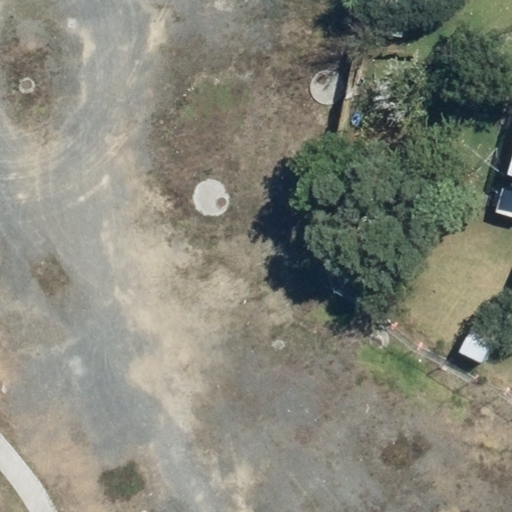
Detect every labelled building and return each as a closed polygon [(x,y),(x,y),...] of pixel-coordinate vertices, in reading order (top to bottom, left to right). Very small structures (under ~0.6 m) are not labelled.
[(206,0),(189,104),(302,123),(322,0),(206,0)] [(0,285),(19,282),(22,297),(71,288),(64,253),(103,246),(96,206),(119,202),(108,136),(80,141),(76,119),(35,126),(32,107),(0,113),(0,285)] [(322,424),(298,443),(319,470),(301,485),(322,511),(422,511),(494,455),(463,416),(478,404),(449,367),(431,381),(409,353),(365,388),(347,366),(304,401),(322,424)] [(159,511),(163,436),(0,430),(0,511),(159,511)] [(484,511),(468,493),(445,511),(484,511)]
